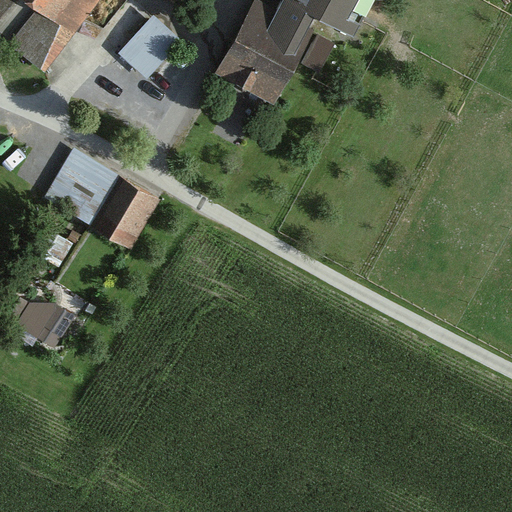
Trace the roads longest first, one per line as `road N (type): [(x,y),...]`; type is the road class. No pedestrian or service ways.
road 1 (unclassified): [(0,98),(511,365)]
road 2 (track): [(213,209),(27,511)]
road 3 (track): [(144,174),(240,0)]
